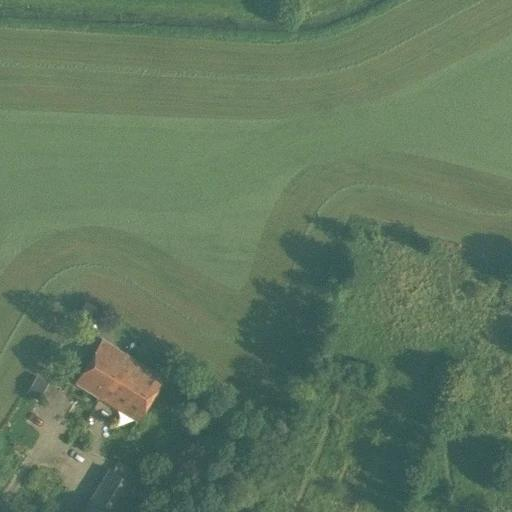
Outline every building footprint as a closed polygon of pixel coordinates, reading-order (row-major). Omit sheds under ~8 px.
[(95,307),(85,302),(78,313),(88,319),(95,307)] [(121,376),(132,359),(101,340),(75,382),(98,396),(113,372),(121,376)] [(150,370),(132,359),(121,376),(113,372),(98,396),(136,420),(162,377),(160,376),(166,368),(155,362),(150,370)] [(38,398),(47,382),(36,377),(27,392),(38,398)] [(143,511),(150,502),(134,493),(138,487),(110,470),(84,511),(143,511)] [(153,488),(171,495),(177,479),(160,472),(153,488)]
